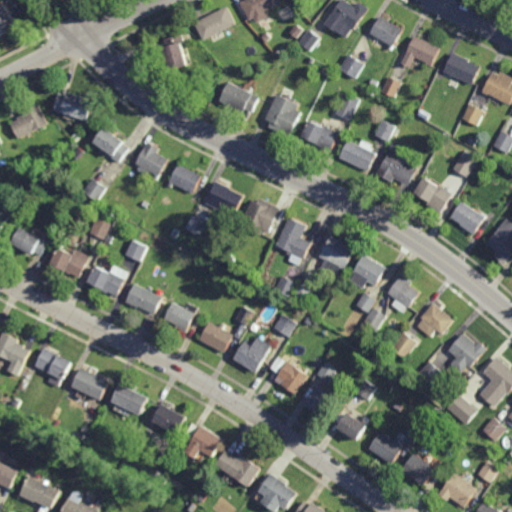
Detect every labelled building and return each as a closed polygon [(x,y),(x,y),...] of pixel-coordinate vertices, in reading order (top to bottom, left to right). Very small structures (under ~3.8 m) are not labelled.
[(0,0),(2,3),(5,1),(18,24),(1,34),(0,32),(0,0)] [(268,11),(267,9),(266,10),(268,14),(257,21),(254,15),(250,18),(240,1),(241,0),(281,0),(282,1),(271,7),(272,8),(268,11)] [(348,0),(356,6),(360,0),(370,7),(355,28),(353,27),(346,37),(325,22),(341,0),(348,0)] [(203,39),(194,21),(227,4),(237,23),(203,39)] [(393,45),(370,31),(381,14),(404,28),(393,45)] [(298,36),(290,31),(297,22),(304,28),(298,36)] [(311,50),(299,40),(310,28),(321,37),(311,50)] [(267,40),(262,35),(266,31),(271,37),(267,40)] [(169,68),(163,46),(166,45),(164,37),(181,32),(183,40),(181,41),(187,63),(169,68)] [(431,65),(426,62),(426,61),(416,55),(411,66),(402,62),(415,34),(441,46),(431,65)] [(469,58),(468,60),(481,66),(473,83),(444,69),(446,64),(441,62),(445,53),(450,56),(453,51),(469,58)] [(356,78),(340,67),(350,52),(366,63),(356,78)] [(330,67),(325,64),(327,58),(333,61),(330,67)] [(327,74),(321,71),(324,65),(330,68),(327,74)] [(511,75),(511,100),(510,104),(488,92),(488,94),(482,90),(492,71),(498,74),(500,70),(511,75)] [(281,90),(275,87),(281,75),(287,78),(281,90)] [(395,97),(382,90),(389,76),(403,82),(395,97)] [(376,86),(370,83),(373,77),(379,80),(376,86)] [(253,111),(246,107),(244,111),(220,99),(229,80),(260,95),(253,111)] [(92,99),(86,119),(55,109),(60,92),(67,94),(68,91),(92,99)] [(351,119),(336,113),(345,91),(360,98),(351,119)] [(299,102),(297,108),(302,111),(291,136),(269,125),(271,120),(266,118),(278,92),(299,102)] [(478,124),(463,117),(470,102),(485,110),(478,124)] [(20,137),(12,122),(20,118),(19,116),(25,113),(24,110),(39,103),(49,122),(20,137)] [(426,120),(418,115),(421,109),(429,114),(426,120)] [(326,126),(327,125),(340,132),(331,150),(317,143),(302,135),(310,118),(326,126)] [(389,140),(376,133),(383,119),(396,125),(389,140)] [(119,161),(112,156),(113,155),(93,141),(98,133),(104,126),(123,140),(122,142),(129,147),(119,161)] [(511,144),(508,152),(493,144),(502,129),(511,134),(511,144)] [(475,146),(467,141),(471,135),(478,140),(475,146)] [(371,146),(374,147),(372,150),(377,152),(368,170),(340,156),(349,139),(360,144),(362,139),(372,143),(371,146)] [(156,179),(153,177),(155,173),(136,162),(148,141),(159,148),(157,151),(168,158),(156,179)] [(395,151),(388,148),(393,141),(399,145),(395,151)] [(77,158),(72,154),(78,147),(83,151),(77,158)] [(467,176),(453,168),(465,149),(479,158),(467,176)] [(414,158),(411,163),(418,167),(408,185),(395,177),(392,181),(377,172),(390,151),(398,156),(401,151),(414,158)] [(194,192),(173,182),(171,186),(168,184),(174,171),(179,163),(202,175),(194,192)] [(438,185),(439,184),(453,193),(442,211),(428,201),(414,192),(424,176),(438,185)] [(98,200),(83,190),(93,177),(107,187),(98,200)] [(234,214),(221,207),(221,209),(206,202),(216,180),(230,187),(230,188),(244,195),(234,214)] [(281,207),(270,232),(264,229),(262,234),(241,224),(253,199),(258,201),(260,198),(281,207)] [(474,234),(461,224),(461,223),(451,216),(462,200),(486,217),(474,234)] [(0,209),(3,212),(4,210),(11,215),(0,230),(0,209)] [(199,235),(186,228),(193,213),(207,220),(199,235)] [(104,238),(91,232),(98,217),(111,223),(104,238)] [(304,258),(302,257),(299,264),(290,260),(292,254),(288,252),(289,250),(277,244),(290,217),(307,225),(301,237),(312,242),(304,258)] [(511,253),(504,263),(494,255),(498,251),(487,242),(507,218),(511,222),(511,253)] [(42,237),(43,235),(51,239),(42,255),(36,252),(35,254),(14,243),(23,227),(42,237)] [(345,269),(341,266),(336,274),(321,266),(325,258),(320,256),(331,236),(343,241),(342,243),(355,250),(345,269)] [(142,260),(127,253),(134,239),(148,246),(142,260)] [(220,251),(214,248),(216,243),(222,246),(220,251)] [(74,254),(76,249),(85,253),(83,256),(89,259),(80,277),(71,272),(70,273),(65,271),(66,270),(53,264),(60,247),(74,254)] [(230,263),(226,255),(231,252),(235,260),(230,263)] [(377,285),(370,280),(365,288),(352,280),(367,254),(388,267),(377,285)] [(118,296),(108,291),(107,292),(104,290),(104,289),(88,282),(96,266),(110,273),(115,264),(130,271),(118,296)] [(291,296),(276,289),(284,274),(298,281),(291,296)] [(410,307),(390,293),(391,292),(390,292),(401,277),(410,283),(409,284),(420,292),(410,307)] [(306,304),(295,297),(302,282),(314,289),(306,304)] [(156,313),(139,305),(138,306),(127,301),(136,283),(164,297),(156,313)] [(370,312),(359,304),(366,291),(378,299),(370,312)] [(187,331),(177,326),(178,324),(166,319),(169,310),(175,302),(197,313),(187,331)] [(443,334),(436,329),(431,336),(419,325),(424,319),(422,317),(434,302),(455,320),(443,334)] [(249,325),(237,319),(244,305),(256,311),(249,325)] [(378,329),(365,320),(375,306),(388,315),(378,329)] [(302,317),(297,314),(300,309),(305,312),(302,317)] [(290,336),(276,327),(284,314),(298,323),(290,336)] [(221,327),(223,323),(235,329),(233,334),(234,335),(225,352),(202,339),(202,338),(211,322),(221,327)] [(20,376),(9,371),(14,361),(0,354),(0,340),(4,331),(20,339),(19,342),(25,346),(25,347),(32,351),(20,376)] [(406,358),(392,348),(405,331),(419,341),(406,358)] [(476,346),(480,341),(488,348),(483,354),(483,353),(471,367),(468,365),(462,372),(452,363),(458,356),(450,349),(464,333),(475,342),(473,344),(476,346)] [(257,372),(235,359),(246,341),(254,346),(260,337),(274,345),(257,372)] [(64,380),(38,366),(47,348),(61,355),(60,355),(72,362),(68,370),(69,371),(64,380)] [(297,367),(309,375),(297,394),(283,384),(286,380),(279,375),(281,373),(272,367),(280,356),(289,362),(294,354),(302,360),(297,367)] [(511,389),(509,393),(508,392),(496,406),(481,394),(493,379),(484,372),(498,356),(510,367),(510,368),(511,369),(511,389)] [(331,381),(319,373),(328,361),(338,368),(331,381)] [(433,386),(419,374),(430,361),(444,372),(433,386)] [(101,400),(73,386),(84,364),(92,367),(90,371),(111,381),(101,400)] [(369,399),(357,391),(366,378),(378,387),(369,399)] [(141,415),(112,401),(121,384),(149,398),(141,415)] [(326,418),(307,405),(318,388),(337,400),(326,418)] [(468,424),(449,408),(461,394),(479,410),(468,424)] [(18,407),(13,404),(16,399),(21,402),(18,407)] [(401,411),(394,406),(396,402),(403,407),(401,411)] [(177,434),(153,421),(163,404),(187,417),(177,434)] [(359,442),(340,429),(350,413),(370,427),(359,442)] [(497,441),(484,430),(495,417),(508,429),(497,441)] [(213,458),(202,451),(196,460),(185,453),(203,426),(225,441),(213,458)] [(413,444),(406,439),(414,427),(421,431),(413,444)] [(393,441),(396,436),(406,443),(392,463),(372,449),(382,433),(390,438),(389,439),(393,441)] [(95,447),(88,443),(90,439),(89,438),(90,437),(97,441),(95,447)] [(245,463),(248,459),(262,469),(249,488),(247,487),(247,486),(238,480),(238,481),(236,480),(237,479),(217,465),(227,451),(245,463)] [(425,486),(403,472),(415,454),(437,469),(425,486)] [(12,489),(0,483),(0,461),(21,471),(12,489)] [(491,482),(479,475),(488,461),(500,468),(491,482)] [(473,496),(473,495),(468,503),(467,502),(465,505),(458,501),(457,502),(451,497),(448,501),(443,498),(440,495),(444,488),(445,489),(455,473),(478,488),(473,496)] [(289,508),(282,503),(277,510),(264,501),(267,496),(260,492),(273,474),(288,484),(287,486),(298,493),(289,508)] [(53,509),(36,501),(35,501),(22,495),(31,476),(62,491),(53,509)] [(82,499),(102,510),(100,511),(62,511),(71,496),(72,496),(75,491),(78,490),(83,492),(84,496),(82,499)] [(203,501),(198,499),(202,492),(206,494),(203,501)] [(502,511),(476,511),(479,507),(483,502),(485,503),(486,501),(502,511)] [(194,511),(189,508),(192,502),(197,504),(194,511)] [(305,503),(306,502),(311,505),(314,502),(322,507),(323,505),(333,511),(296,511),(303,502),(305,503)]
